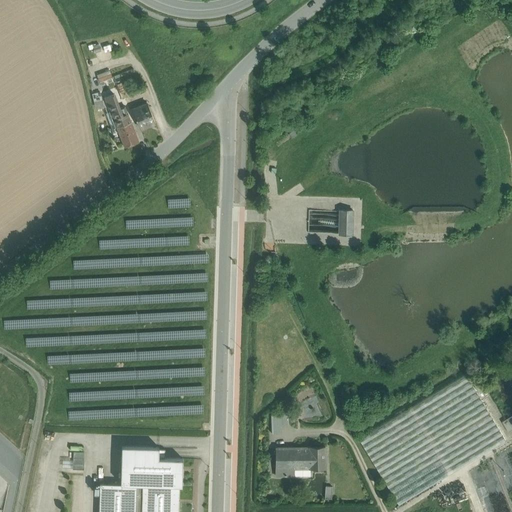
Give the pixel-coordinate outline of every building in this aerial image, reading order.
[(94,77),(97,83),(113,77),(110,71),(94,77)] [(119,108),(114,94),(107,97),(110,109),(111,112),(111,111),(117,128),(131,122),(125,106),(119,108)] [(148,105),(142,108),(141,106),(132,109),(140,129),(155,123),(148,105)] [(131,122),(117,128),(125,147),(139,142),(131,122)] [(339,233),(339,209),(309,208),(308,231),(339,233)] [(352,209),(339,209),(339,233),(352,233),(352,209)] [(465,374),(358,438),(398,505),(505,440),(465,374)] [(286,415),(271,416),(272,433),(280,433),(280,425),(286,425),(286,415)] [(506,430),(511,426),(511,416),(511,415),(501,421),(506,430)] [(159,447),(121,446),(120,483),(120,484),(179,485),(179,486),(182,486),(183,459),(159,458),(159,456),(164,456),(164,449),(159,449),(159,447)] [(309,468),(309,447),(276,448),(276,476),(295,476),(294,468),(309,468)] [(325,455),(325,447),(309,447),(309,468),(326,468),(325,460),(330,460),(330,455),(325,455)] [(120,483),(100,483),(98,511),(178,511),(179,486),(179,485),(120,484),(120,483)]
